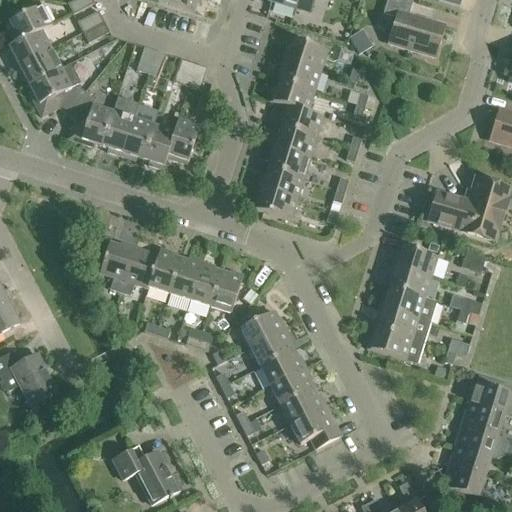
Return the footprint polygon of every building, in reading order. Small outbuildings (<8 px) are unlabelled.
[(73,18),(94,7),(91,2),(90,0),(81,0),(67,7),(73,18)] [(157,0),(157,5),(193,16),(196,8),(199,9),(201,0),(157,0)] [(269,0),(268,4),(312,17),(316,0),(269,0)] [(388,48),(436,62),(445,29),(409,18),(412,5),(394,0),(388,0),(383,18),(395,21),(388,48)] [(464,0),(440,0),(439,4),(461,11),(464,0)] [(12,25),(8,27),(12,33),(8,34),(15,47),(16,47),(16,48),(42,34),(43,34),(53,29),(43,9),(12,25)] [(77,26),(82,37),(104,25),(101,20),(98,15),(77,26)] [(104,25),(82,37),(88,48),(110,37),(107,31),(104,25)] [(8,59),(16,73),(53,53),(43,34),(42,34),(16,48),(16,47),(15,47),(8,51),(12,57),(8,59)] [(362,34),(349,41),(359,58),(372,50),(362,34)] [(287,49),(283,63),(322,76),(329,55),(292,44),(290,50),(287,49)] [(137,72),(149,76),(157,53),(151,51),(145,49),(137,72)] [(53,53),(16,73),(22,86),(26,84),(29,90),(63,72),(53,53)] [(157,53),(149,76),(160,79),(167,56),(162,54),(157,53)] [(173,86),(188,91),(197,66),(189,64),(181,61),(173,86)] [(281,79),(280,85),(316,96),(322,76),(283,63),(278,78),(281,79)] [(197,66),(188,91),(200,95),(204,83),(208,70),(203,68),(197,66)] [(32,96),(29,97),(42,121),(59,113),(66,118),(62,123),(62,124),(85,96),(76,89),(80,86),(72,72),(70,68),(63,72),(29,90),(32,96)] [(352,73),(349,85),(357,87),(361,76),(352,73)] [(269,105),(285,110),(309,117),(316,96),(280,85),(278,91),(274,90),(269,105)] [(96,148),(102,150),(114,115),(94,108),(95,104),(85,96),(62,124),(63,124),(67,119),(74,124),(68,144),(94,152),(96,148)] [(360,98),(356,109),(365,112),(365,111),(371,113),(372,114),(374,106),(374,104),(373,102),(372,102),(368,101),(360,98)] [(114,115),(102,150),(108,153),(107,156),(121,161),(138,108),(136,107),(134,106),(125,102),(123,103),(119,101),(115,115),(114,115)] [(138,108),(121,161),(136,165),(137,162),(142,164),(154,128),(135,122),(140,108),(138,108)] [(356,109),(352,121),(361,124),(365,112),(356,109)] [(283,125),(282,130),(318,142),(324,121),(309,117),(285,110),(280,124),(283,125)] [(511,116),(500,113),(490,145),(511,151),(511,116)] [(166,163),(167,163),(180,167),(181,164),(188,166),(190,160),(200,130),(178,123),(174,134),(175,135),(166,163)] [(154,128),(142,164),(149,166),(148,170),(163,174),(167,163),(166,163),(175,135),(174,134),(154,128)] [(277,136),(272,150),(312,162),(318,142),(282,130),(280,137),(277,136)] [(353,141),(350,152),(358,155),(361,144),(353,141)] [(271,166),(269,172),(305,183),(312,162),(272,150),(267,165),(271,166)] [(346,164),(354,167),(358,155),(350,152),(346,164)] [(264,175),(259,191),(298,204),(305,183),(269,172),(267,176),(264,175)] [(340,183),(337,193),(345,196),(348,185),(340,183)] [(433,223),(431,229),(481,244),(491,247),(493,241),(497,228),(504,225),(506,217),(502,210),(506,196),(480,188),(477,200),(471,198),(467,212),(439,203),(433,223)] [(292,226),(298,204),(259,191),(254,207),(257,208),(255,214),(292,226)] [(337,193),(330,215),(338,217),(345,196),(337,193)] [(330,215),(326,226),(334,229),(338,217),(330,215)] [(110,294),(120,297),(136,252),(120,247),(119,250),(109,247),(99,279),(113,284),(110,294)] [(429,247),(427,254),(437,257),(439,250),(429,247)] [(397,255),(392,270),(432,283),(439,262),(403,251),(401,256),(397,255)] [(124,287),(120,297),(130,301),(134,290),(147,295),(147,292),(157,263),(148,260),(149,256),(136,252),(124,287)] [(157,263),(147,292),(149,293),(169,299),(181,263),(173,260),(174,257),(160,253),(157,263)] [(181,263),(169,299),(189,306),(202,266),(188,262),(187,265),(181,263)] [(202,266),(189,306),(210,312),(222,276),(214,273),(215,271),(202,266)] [(392,283),(390,292),(426,303),(432,283),(392,270),(389,282),(392,283)] [(222,276),(210,312),(231,319),(244,280),(230,275),(229,278),(222,276)] [(467,281),(459,278),(455,290),(464,292),(467,281)] [(0,337),(20,327),(0,288),(0,337)] [(384,297),(380,311),(430,327),(437,307),(426,304),(426,303),(390,292),(388,298),(384,297)] [(250,293),(243,302),(250,307),(258,299),(250,293)] [(464,303),(460,314),(469,317),(479,320),(483,309),(464,303)] [(252,310),(245,319),(246,319),(248,322),(256,314),(253,311),(252,310)] [(379,326),(377,333),(424,348),(430,327),(380,311),(375,325),(379,326)] [(457,326),(465,328),(469,317),(460,314),(457,326)] [(239,334),(249,353),(287,334),(279,319),(276,320),(274,316),(239,334)] [(147,327),(144,336),(168,343),(170,335),(147,327)] [(367,354),(406,366),(417,369),(424,348),(377,333),(375,338),(372,337),(367,354)] [(287,334),(249,353),(259,372),(260,372),(293,355),(290,347),(293,346),(287,334)] [(188,341),(185,349),(196,352),(199,344),(188,341)] [(199,344),(196,352),(208,356),(210,349),(211,348),(209,347),(201,345),(199,344)] [(451,344),(448,356),(456,358),(466,361),(470,349),(460,347),(451,344)] [(21,367),(15,355),(0,363),(0,383),(7,397),(19,391),(31,414),(48,404),(49,406),(52,404),(51,403),(58,399),(37,359),(21,367)] [(212,359),(218,370),(226,366),(220,355),(212,359)] [(259,372),(269,392),(306,373),(300,360),(297,362),(293,355),(260,372),(259,372)] [(444,367),(453,369),(456,358),(448,356),(444,367)] [(437,370),(434,383),(446,386),(450,374),(437,370)] [(306,373),(269,392),(279,410),(313,393),(310,386),(313,385),(306,373)] [(216,381),(221,392),(229,388),(224,377),(216,381)] [(475,387),(468,409),(504,420),(511,422),(511,421),(511,398),(511,399),(511,396),(511,390),(495,385),(479,380),(476,388),(475,387)] [(221,392),(227,403),(235,399),(229,388),(221,392)] [(279,410),(289,429),(326,410),(320,398),(317,400),(313,393),(279,410)] [(468,409),(462,429),(497,440),(504,420),(468,409)] [(309,445),(315,455),(339,443),(330,425),(333,424),(326,410),(289,429),(300,450),(309,445)] [(236,420),(241,430),(249,426),(244,416),(236,420)] [(241,430),(247,441),(255,437),(249,426),(241,430)] [(461,430),(455,450),(467,454),(491,461),(498,463),(504,460),(507,448),(504,442),(503,442),(497,440),(462,429),(461,430)] [(455,450),(449,471),(484,482),(485,482),(491,461),(467,454),(455,450)] [(135,480),(151,511),(179,497),(158,456),(145,463),(138,451),(111,465),(122,486),(135,480)] [(256,458),(261,470),(269,466),(263,454),(256,458)] [(449,471),(442,492),(446,493),(444,501),(452,503),(472,509),(474,502),(478,503),(484,482),(449,471)] [(403,511),(420,511),(407,487),(398,492),(408,510),(403,511)] [(484,502),(481,511),(496,511),(498,506),(484,502)] [(368,507),(370,511),(380,511),(376,503),(368,507)]
